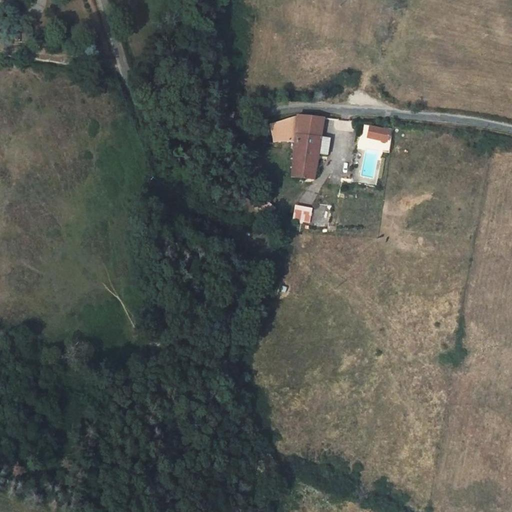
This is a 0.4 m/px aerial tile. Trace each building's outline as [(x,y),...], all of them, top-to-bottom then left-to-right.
[(2,0),(2,1),(2,5),(7,9),(11,9),(17,2),(15,0),(2,0)] [(297,119),(273,125),(274,144),(296,141),(294,156),(293,163),(292,174),(318,179),(321,157),(323,143),(325,121),(313,120),(297,119)] [(368,125),(365,138),(386,144),(390,130),(368,125)] [(323,143),(321,157),(329,158),(331,144),(323,143)] [(265,201),(261,198),(256,204),(260,208),(265,201)] [(275,209),(265,201),(260,208),(270,216),(275,209)] [(312,210),(297,208),(295,220),(310,223),(312,210)]
